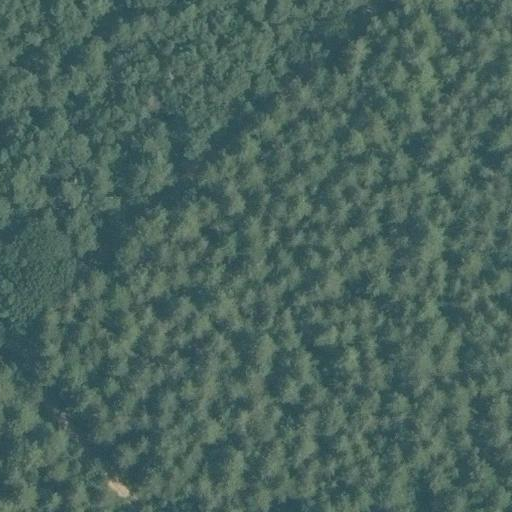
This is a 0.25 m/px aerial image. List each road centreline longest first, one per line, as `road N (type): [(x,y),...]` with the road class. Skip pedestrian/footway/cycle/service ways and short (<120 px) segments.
road 1 (track): [(353,0),(0,309)]
road 2 (track): [(0,349),(153,511)]
